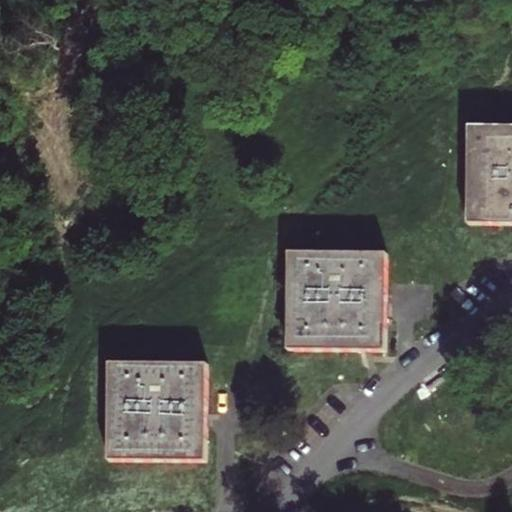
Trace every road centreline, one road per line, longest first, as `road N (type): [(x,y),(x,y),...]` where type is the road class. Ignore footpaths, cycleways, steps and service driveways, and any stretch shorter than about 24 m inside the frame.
road 1 (residential): [(342,444),(427,358),(511,306)]
road 2 (residential): [(342,444),(468,490),(511,477)]
